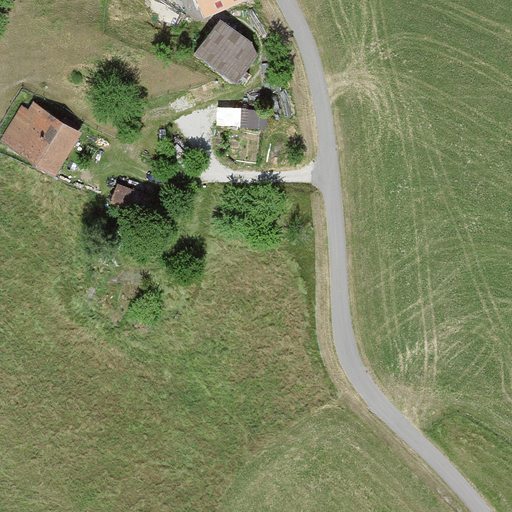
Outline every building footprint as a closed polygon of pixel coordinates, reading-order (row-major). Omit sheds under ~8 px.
[(198,0),(205,16),(243,0),(198,0)] [(234,85),(255,55),(249,43),(219,22),(195,58),(234,85)] [(0,141),(0,144),(56,176),(81,133),(30,104),(26,111),(20,107),(0,141)] [(262,111),(240,110),(240,128),(262,128),(262,111)] [(143,195),(115,184),(107,204),(136,215),(143,195)]
